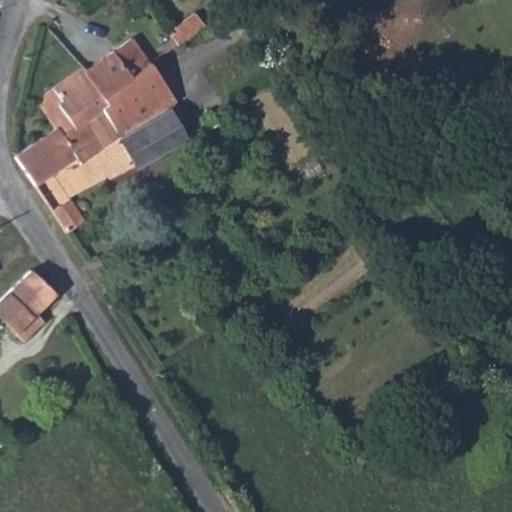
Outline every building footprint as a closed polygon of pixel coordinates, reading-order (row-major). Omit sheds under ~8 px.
[(169,28),(179,40),(206,21),(197,9),(169,28)] [(132,46),(87,77),(83,73),(46,98),(67,131),(98,115),(117,141),(172,104),(132,46)] [(67,131),(53,137),(49,130),(12,152),(30,189),(32,191),(65,168),(67,173),(117,141),(98,115),(67,131)] [(171,115),(122,148),(136,171),(181,143),(173,130),(178,126),(171,115)] [(78,202),(50,219),(65,242),(93,225),(78,202)] [(26,273),(0,299),(0,323),(23,344),(38,326),(29,317),(43,303),(49,296),(26,273)] [(43,303),(29,317),(38,326),(52,310),(43,303)]
